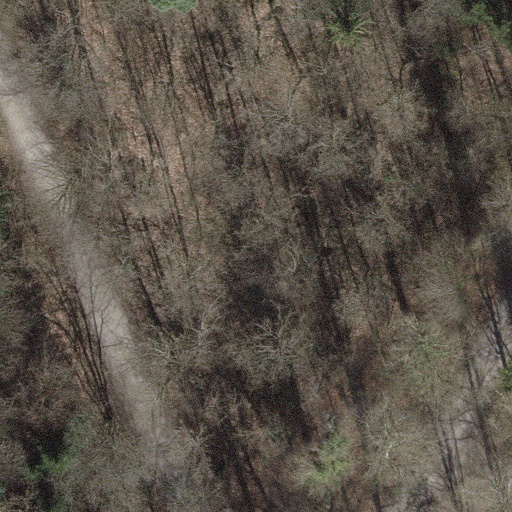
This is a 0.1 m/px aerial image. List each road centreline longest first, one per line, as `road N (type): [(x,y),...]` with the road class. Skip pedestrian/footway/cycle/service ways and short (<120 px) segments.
road 1 (track): [(0,58),(184,511)]
road 2 (track): [(378,511),(511,290)]
road 3 (track): [(378,510),(511,475)]
